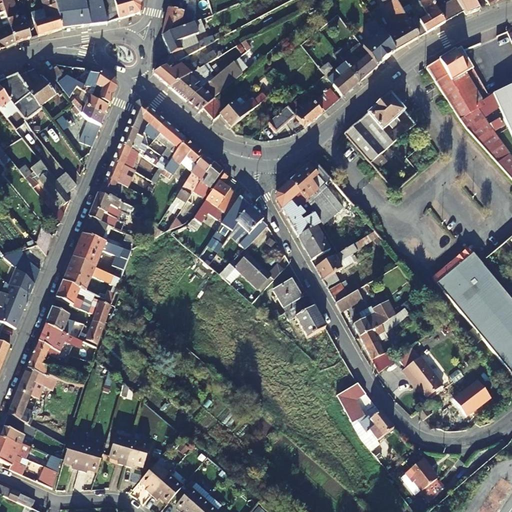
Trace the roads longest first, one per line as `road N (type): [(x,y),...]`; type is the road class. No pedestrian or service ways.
road 1 (residential): [(511,415),(488,433),(443,443),(413,434),(396,418),(262,199),(255,158)]
road 2 (residential): [(123,74),(122,103),(0,393)]
road 3 (tertiary): [(255,158),(300,150),(403,64),(511,12)]
road 4 (residential): [(0,478),(57,503),(128,503),(138,511)]
road 5 (tertiary): [(255,158),(216,147),(149,93)]
